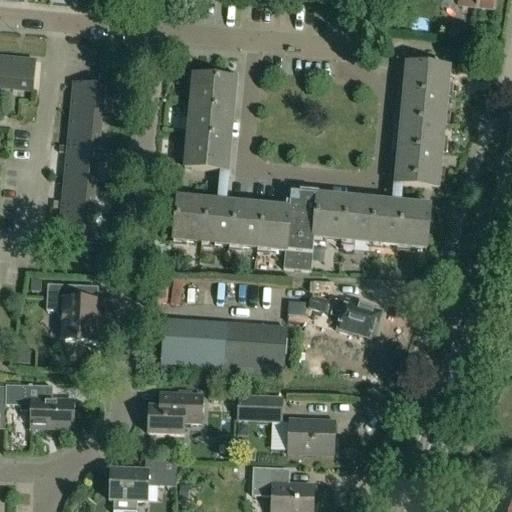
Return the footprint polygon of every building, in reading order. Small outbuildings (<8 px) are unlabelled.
[(492,12),(492,10),(495,10),(495,0),(459,0),(459,8),(492,12)] [(324,61),(327,72),(342,67),(339,57),(324,61)] [(35,64),(5,61),(2,90),(33,93),(34,94),(37,64),(35,63),(35,64)] [(438,192),(450,72),(412,68),(400,188),(438,192)] [(222,167),(230,83),(192,79),(183,171),(222,175),(223,167),(222,167)] [(104,89),(105,89),(105,88),(74,85),(75,87),(72,117),(101,119),(104,89)] [(72,117),(69,148),(98,151),(101,119),(72,117)] [(95,182),(98,151),(69,148),(66,180),(95,182)] [(66,180),(63,211),(93,214),(95,182),(66,180)] [(429,215),(317,204),(318,198),(290,196),(288,217),(176,206),(172,244),(284,255),(284,259),(282,272),(310,274),(311,262),(313,241),(425,253),(429,215)] [(90,244),(93,214),(63,211),(60,242),(90,245),(90,244)] [(62,342),(78,343),(78,345),(97,345),(99,304),(78,303),(79,289),(48,288),(47,314),(58,314),(58,317),(61,320),(63,320),(62,342)] [(308,311),(323,316),(326,304),(311,300),(308,311)] [(337,335),(351,339),(352,335),(369,340),(370,337),(373,338),(380,315),(347,305),(346,307),(335,304),(331,318),(341,321),(337,335)] [(289,334),(164,325),(161,374),(285,382),(289,334)] [(20,413),(33,413),(32,431),(59,431),(72,432),(73,428),(73,404),(53,403),(53,390),(22,389),(6,389),(6,390),(5,408),(20,409),(20,413)] [(159,410),(150,410),(149,437),(175,437),(183,438),(184,426),(201,426),(202,398),(176,397),(159,396),(159,410)] [(282,401),(238,399),(237,424),(281,425),(282,401)] [(334,425),(289,423),(288,456),(333,458),(334,425)] [(169,477),(168,490),(176,490),(177,464),(156,463),(155,476),(169,477)] [(311,511),(312,489),(282,488),(283,472),(252,471),(251,499),(272,500),(271,511),(311,511)] [(136,511),(137,504),(148,505),(149,475),(111,473),(110,504),(114,504),(113,511),(136,511)] [(187,487),(179,487),(178,499),(187,500),(187,487)]
